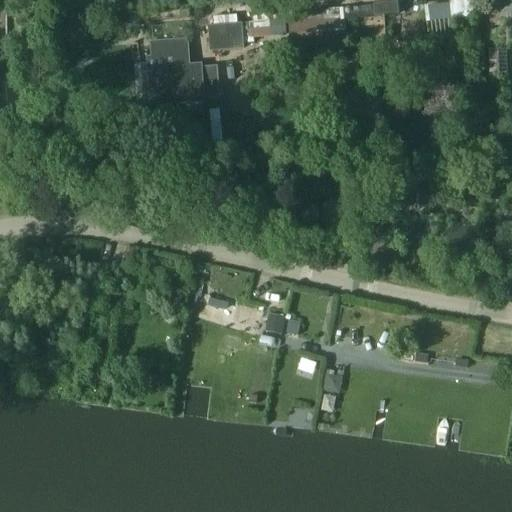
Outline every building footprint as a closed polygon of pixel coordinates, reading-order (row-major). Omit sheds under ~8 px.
[(492,25),(511,24),(511,0),(445,0),(446,6),(420,7),(420,20),(492,17),(492,25)] [(251,39),(281,37),(279,12),(251,14),(252,23),(250,23),(251,39)] [(289,40),(346,37),(345,20),(323,21),(323,13),(290,15),(291,23),(288,24),(289,40)] [(109,40),(108,28),(108,24),(92,25),(91,15),(75,16),(77,42),(92,40),(92,42),(109,40)] [(210,53),(244,51),(242,24),(208,27),(210,53)] [(153,59),(148,59),(152,106),(204,102),(201,66),(189,67),(187,42),(152,44),(153,59)] [(436,194),(417,193),(416,205),(435,206),(436,194)] [(262,329),(278,336),(285,320),(269,314),(262,329)] [(207,369),(208,344),(189,343),(188,368),(207,369)]
